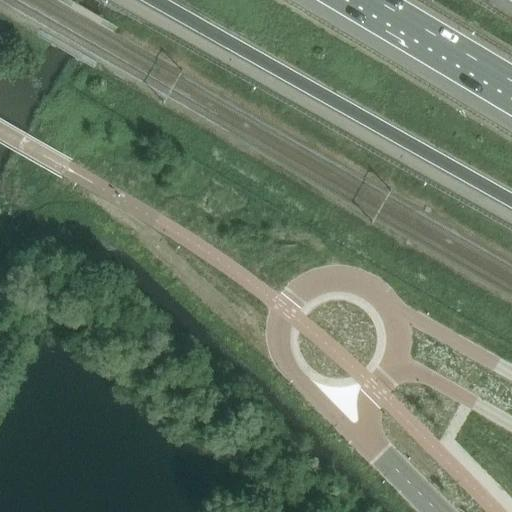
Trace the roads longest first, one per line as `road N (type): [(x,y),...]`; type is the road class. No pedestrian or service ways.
road 1 (motorway): [(152,0),(511,201)]
road 2 (unclassified): [(374,449),(368,400),(395,359),(393,308),(362,282),(330,277),(300,286),(281,308)]
road 3 (unclassified): [(281,308),(276,342),(284,368),(374,449)]
road 4 (motorway): [(374,0),(511,82)]
